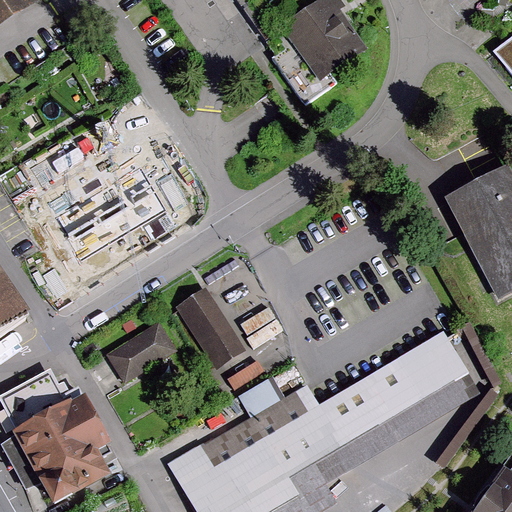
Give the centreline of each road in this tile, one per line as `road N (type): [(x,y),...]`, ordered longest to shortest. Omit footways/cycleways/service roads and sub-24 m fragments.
road 1 (residential): [(416,27),(412,79),(383,127),(239,217)]
road 2 (residential): [(97,0),(239,217)]
road 3 (residential): [(239,217),(39,341)]
road 4 (residential): [(511,105),(453,46),(416,27)]
